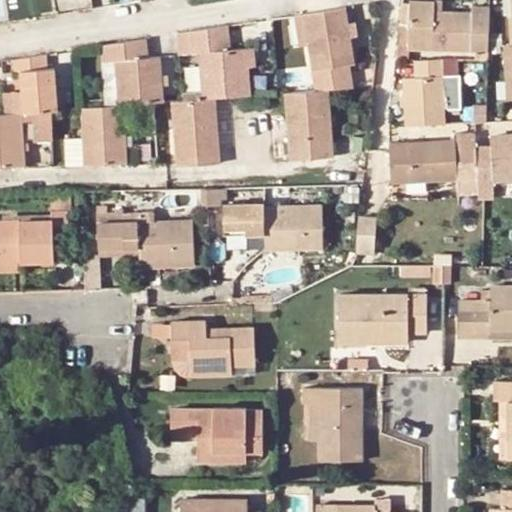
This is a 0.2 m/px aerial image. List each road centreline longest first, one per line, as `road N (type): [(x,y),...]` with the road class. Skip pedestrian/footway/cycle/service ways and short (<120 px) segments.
road 1 (residential): [(297,0),(0,43)]
road 2 (residential): [(104,366),(95,320),(74,309),(0,311)]
road 3 (residential): [(436,511),(435,450),(424,417),(396,404)]
